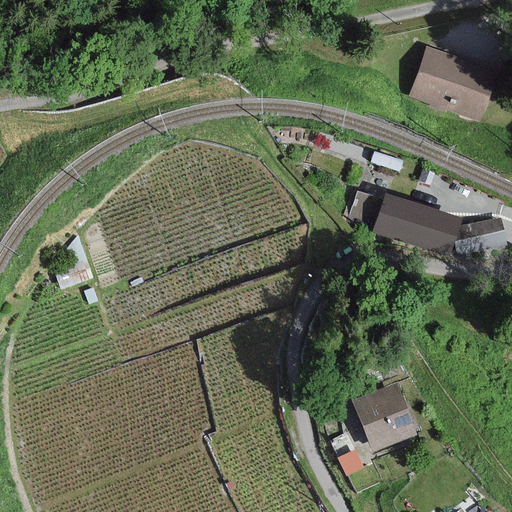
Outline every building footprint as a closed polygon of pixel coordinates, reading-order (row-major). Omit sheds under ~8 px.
[(491,75),(425,52),(410,95),(475,118),(491,75)] [(452,224),(382,202),(372,232),(443,254),(452,224)] [(495,222),(455,230),(460,254),(500,245),(495,222)] [(90,278),(76,238),(63,253),(70,273),(59,277),(61,282),(57,284),(59,289),(90,278)] [(96,301),(91,289),(83,292),(88,304),(96,301)] [(412,432),(393,387),(352,404),(371,449),(412,432)] [(360,468),(353,452),(335,460),(342,476),(360,468)]
